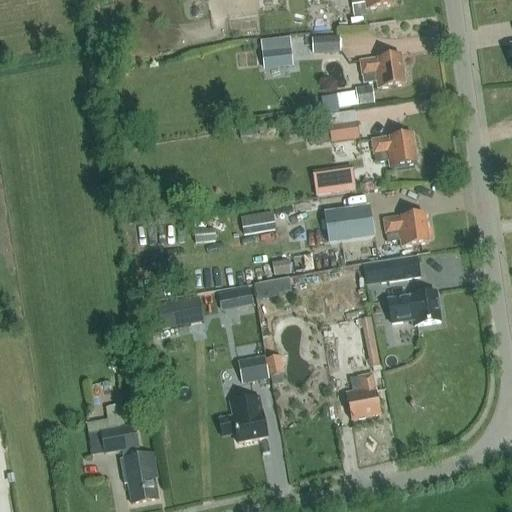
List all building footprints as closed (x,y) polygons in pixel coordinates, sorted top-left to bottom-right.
[(229,0),(229,12),(260,11),(259,0),(229,0)] [(392,7),(391,0),(350,0),(353,18),(367,17),(366,10),(392,7)] [(340,53),(340,38),(311,39),(312,55),(340,53)] [(263,68),(293,64),(290,41),(260,44),(263,68)] [(360,62),(362,77),(363,85),(377,83),(378,89),(403,86),(400,56),(360,62)] [(375,105),(372,87),(355,90),(355,93),(322,98),(324,116),(339,113),(339,111),(375,105)] [(314,147),(360,141),(357,124),(329,128),(327,117),(310,119),(314,147)] [(371,142),(372,156),(374,165),(389,163),(389,169),(416,165),(412,137),(371,142)] [(319,173),(321,196),(361,193),(360,170),(319,173)] [(369,208),(323,214),(328,246),(373,240),(369,208)] [(382,221),(384,235),(385,244),(400,242),(401,248),(427,245),(423,216),(382,221)] [(215,244),(215,230),(194,231),(195,245),(215,244)] [(417,260),(377,265),(380,285),(419,279),(417,260)] [(272,265),(274,277),(290,275),(289,262),(272,265)] [(289,280),(275,283),(278,296),(291,293),(289,280)] [(239,310),(254,307),(250,291),(236,293),(239,310)] [(386,301),(390,328),(411,325),(412,330),(442,326),(437,294),(386,301)] [(191,326),(189,312),(162,315),(164,329),(191,326)] [(361,321),(370,370),(380,368),(371,319),(361,321)] [(140,372),(138,356),(122,358),(124,374),(140,372)] [(269,381),(264,358),(238,363),(242,386),(269,381)] [(349,379),(352,393),(347,395),(353,422),(381,415),(372,374),(349,379)] [(222,440),(235,437),(237,446),(268,439),(259,398),(229,405),(232,418),(218,421),(222,440)] [(125,416),(123,404),(109,406),(111,419),(125,416)] [(155,455),(139,458),(137,450),(140,450),(136,428),(122,430),(120,419),(86,425),(88,436),(102,434),(106,456),(121,453),(123,461),(121,461),(125,486),(129,486),(132,506),(159,501),(155,476),(158,476),(155,455)]
